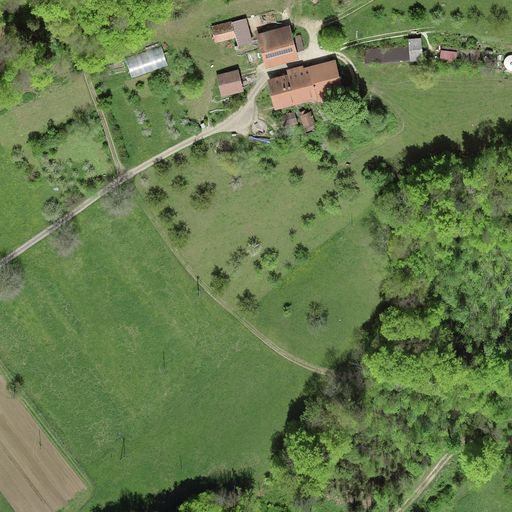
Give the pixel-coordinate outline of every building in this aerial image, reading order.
[(253,42),(246,18),(232,22),(239,46),(253,42)] [(230,21),(210,25),(213,41),(234,37),(230,21)] [(290,26),(257,35),(266,68),(299,59),(290,26)] [(409,46),(364,49),(364,61),(423,58),(422,37),(408,38),(409,46)] [(457,52),(442,51),(441,59),(457,61),(457,52)] [(287,75),(267,80),(275,110),(317,99),(318,102),(345,95),(336,60),(304,68),(303,65),(286,69),(287,75)] [(238,70),(216,75),(222,97),(244,91),(238,70)]
